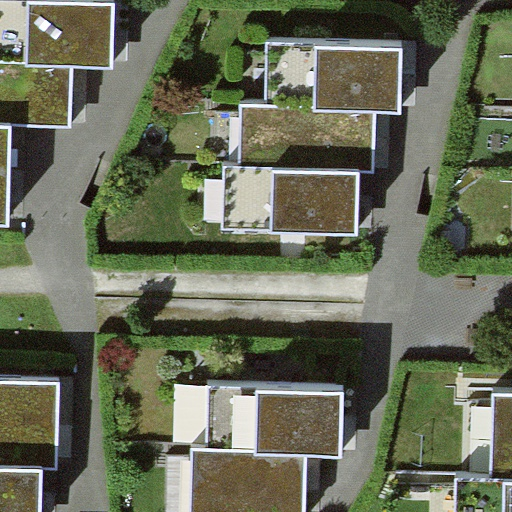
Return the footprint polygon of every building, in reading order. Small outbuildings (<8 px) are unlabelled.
[(0,0),(0,62),(74,64),(116,65),(117,26),(117,1),(58,0),(0,0)] [(267,97),(376,102),(403,103),(405,66),(406,40),(270,34),(267,97)] [(0,126),(14,127),(73,128),(74,96),(74,64),(0,62),(0,126)] [(237,156),(359,161),(373,161),(375,124),(376,102),(267,97),(240,96),(237,156)] [(0,222),(11,222),(13,176),(14,127),(0,126),(0,222)] [(222,155),(219,217),(356,223),(358,183),(359,161),(237,156),(222,155)] [(0,463),(45,465),(63,465),(64,431),(65,386),(0,384),(0,463)] [(194,444),(192,511),(307,511),(318,470),(307,453),(344,453),(345,405),(346,389),(211,386),(210,444),(194,444)] [(491,475),(511,475),(511,395),(493,396),(491,475)] [(0,511),(44,511),(44,498),(45,465),(0,463),(0,511)] [(456,474),(454,511),(511,511),(511,475),(491,475),(456,474)]
